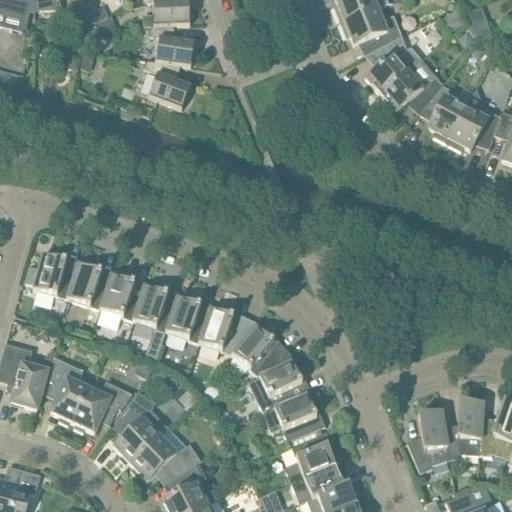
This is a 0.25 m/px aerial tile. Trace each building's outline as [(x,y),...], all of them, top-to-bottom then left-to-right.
[(0,0),(0,13),(25,20),(29,3),(34,5),(34,0),(0,0)] [(34,0),(34,5),(34,9),(34,15),(59,15),(58,7),(59,7),(57,0),(34,0)] [(142,0),(143,7),(153,6),(153,20),(143,20),(144,31),(150,31),(154,31),(174,30),(189,30),(188,5),(166,5),(166,0),(142,0)] [(337,9),(333,11),(340,27),(378,11),(387,7),(384,0),(336,0),(334,1),(337,9)] [(378,11),(340,27),(346,43),(350,41),(353,50),(365,46),(369,58),(372,56),(402,41),(394,20),(382,24),(378,11)] [(461,18),(466,26),(467,27),(478,44),(491,40),(481,11),(461,18)] [(111,20),(91,34),(115,33),(111,20)] [(150,31),(148,41),(158,42),(155,66),(181,70),(190,72),(193,47),(172,44),(174,30),(154,31),(150,31)] [(381,68),(365,81),(380,99),(421,64),(410,52),(406,54),(402,41),(372,56),(381,68)] [(494,41),(480,46),(489,55),(498,53),(494,41)] [(483,55),(476,48),(469,56),(477,63),(483,55)] [(421,64),(380,99),(395,117),(405,108),(411,103),(421,116),(442,90),(442,89),(421,64)] [(146,65),(143,73),(157,78),(148,102),(181,114),(190,90),(175,85),(181,70),(155,66),(146,65)] [(26,71),(16,69),(13,79),(23,81),(26,71)] [(421,116),(419,120),(431,126),(427,132),(434,136),(432,141),(446,148),(466,112),(455,107),(459,99),(442,90),(421,116)] [(466,112),(446,148),(460,156),(462,151),(470,155),(479,138),(492,145),(494,141),(501,121),(480,111),(477,118),(466,112)] [(501,121),(494,141),(507,145),(500,165),(511,169),(511,120),(502,117),(501,121)] [(54,300),(67,304),(80,265),(65,260),(64,265),(42,259),(38,274),(29,272),(25,288),(33,290),(32,294),(54,300)] [(87,311),(100,315),(113,276),(101,271),(99,276),(80,269),(81,265),(80,265),(67,304),(68,304),(87,310),(87,311)] [(101,315),(97,327),(116,334),(120,322),(133,326),(146,287),(134,283),(132,287),(113,281),(114,276),(113,276),(100,315),(101,315)] [(146,287),(133,326),(134,326),(153,332),(153,333),(154,333),(145,358),(156,363),(166,337),(179,298),(167,294),(165,298),(146,292),(147,287),(146,287)] [(179,298),(166,337),(167,337),(186,344),(199,348),(212,309),(200,305),(198,309),(179,303),(180,298),(179,298)] [(212,309),(199,348),(200,349),(200,348),(219,355),(231,359),(258,328),(233,316),(231,321),(212,314),(213,310),(212,309)] [(258,328),(231,359),(232,360),(248,373),(258,382),(295,365),(275,342),(272,346),(256,332),(259,329),(258,328)] [(32,356),(5,348),(0,366),(0,386),(7,389),(5,396),(13,398),(10,407),(36,415),(47,375),(28,370),(32,356)] [(53,361),(46,385),(52,388),(46,400),(55,405),(49,417),(59,421),(57,425),(67,430),(69,426),(72,427),(88,393),(77,387),(82,375),(53,361)] [(262,418),(311,398),(305,384),(300,386),(292,367),(296,365),(295,365),(258,382),(248,387),(262,418)] [(179,370),(177,374),(180,375),(187,382),(190,374),(179,370)] [(165,382),(158,374),(150,382),(157,389),(165,382)] [(99,398),(88,393),(72,427),(74,429),(72,432),(82,437),(84,433),(94,438),(100,426),(109,430),(117,413),(120,415),(132,399),(105,386),(99,398)] [(122,443),(113,451),(121,460),(118,463),(125,469),(127,467),(130,469),(159,441),(160,441),(168,433),(150,414),(153,411),(155,408),(138,396),(136,399),(119,423),(133,433),(122,443)] [(311,398),(262,418),(270,437),(281,432),(282,433),(281,434),(287,446),(288,446),(290,452),(322,439),(320,433),(325,431),(319,418),(315,420),(307,401),(312,399),(311,398)] [(444,438),(446,452),(449,465),(461,463),(461,459),(478,461),(479,444),(480,434),(481,434),(481,426),(481,422),(482,408),(460,407),(460,405),(459,405),(457,429),(457,436),(444,438)] [(479,444),(478,461),(491,462),(491,455),(509,461),(511,451),(511,409),(504,407),(505,406),(503,405),(496,427),(481,426),(481,434),(480,434),(479,444)] [(421,441),(406,447),(419,478),(432,473),(431,471),(449,465),(446,452),(444,438),(443,432),(441,416),(419,420),(419,419),(417,419),(421,441)] [(231,420),(219,425),(224,433),(234,429),(231,420)] [(227,447),(220,435),(211,441),(218,453),(227,447)] [(296,467),(284,475),(290,488),(335,470),(334,468),(338,466),(334,454),(329,456),(322,439),(290,452),(296,467)] [(132,472),(129,474),(136,481),(139,479),(147,487),(166,468),(176,482),(198,468),(200,466),(189,449),(175,458),(159,441),(130,469),(132,472)] [(170,502),(159,508),(160,511),(203,511),(207,510),(218,504),(212,493),(198,468),(176,482),(171,485),(167,488),(173,500),(170,502)] [(335,470),(290,488),(293,496),(307,492),(311,504),(348,488),(343,490),(335,470)] [(40,480),(8,471),(4,485),(0,484),(0,511),(25,511),(30,498),(35,499),(40,480)] [(311,504),(305,506),(307,511),(347,511),(356,509),(348,488),(311,504)] [(445,507),(447,511),(487,511),(493,509),(485,492),(445,507)] [(266,498),(259,501),(264,511),(265,511),(272,509),(266,498)]
